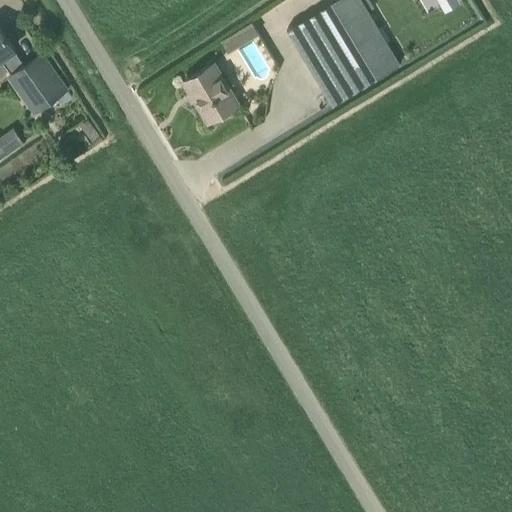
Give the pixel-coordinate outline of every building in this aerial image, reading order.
[(459,0),(437,0),(444,11),(460,2),(459,0)] [(333,104),(378,78),(335,2),(287,28),(333,104)] [(221,36),(226,48),(258,34),(253,22),(221,36)] [(37,111),(67,89),(41,51),(24,63),(13,49),(15,48),(0,26),(0,80),(10,73),(37,111)] [(238,103),(214,63),(184,81),(208,121),(238,103)] [(11,153),(25,143),(14,127),(0,137),(11,153)]
